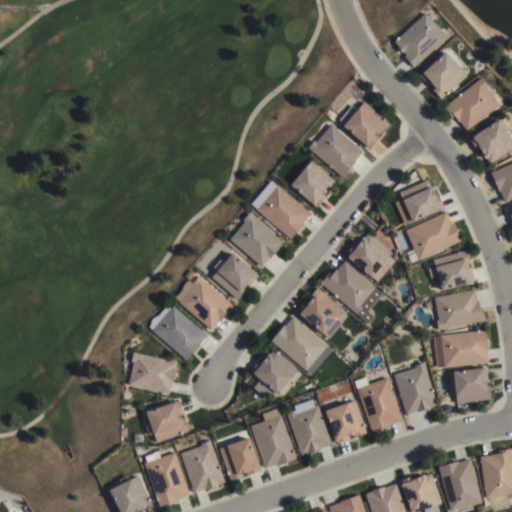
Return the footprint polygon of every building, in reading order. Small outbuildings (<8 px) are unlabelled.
[(403,56),(404,55),(402,52),(401,54),(394,46),(395,45),(393,42),(424,13),(446,37),(413,67),(403,56)] [(444,52),(466,76),(440,100),(431,90),(433,88),(430,84),(428,86),(419,75),(444,52)] [(480,78),(486,86),(485,87),(499,105),(466,131),(458,122),(457,123),(453,117),(452,118),(443,107),(480,78)] [(389,124),(380,135),(378,133),(375,136),(377,138),(368,149),(342,127),(363,102),(389,124)] [(497,120),(505,132),(508,129),(511,135),(511,137),(510,139),(511,142),(511,148),(489,164),(485,159),(484,160),(478,150),(476,151),(469,139),(497,120)] [(361,152),(353,161),(354,162),(350,167),(352,169),(343,179),(307,148),(313,141),(315,142),(330,125),(361,152)] [(333,182),(329,186),(330,187),(327,191),(329,192),(314,209),(288,186),(310,161),(333,182)] [(511,163),(511,199),(504,203),(499,192),(498,192),(490,173),(511,163)] [(404,224),(394,202),(400,199),(397,193),(426,180),(434,196),(437,195),(443,208),(439,210),(440,211),(411,224),(410,222),(404,224)] [(289,239),(249,206),(269,181),(309,214),(289,239)] [(445,212),(450,223),(451,223),(460,242),(417,261),(404,231),(445,212)] [(281,242),(276,248),(278,249),(269,259),(267,258),(259,267),(228,240),(243,222),(241,221),(247,214),(281,242)] [(376,283),(371,278),(370,279),(343,256),(353,245),(356,247),(367,234),(391,254),(385,261),(390,265),(376,283)] [(465,251),(469,264),(466,265),(467,269),(470,268),(475,283),(440,292),(436,276),(430,278),(427,270),(434,268),(432,260),(465,251)] [(256,276),(236,301),(209,279),(216,271),(212,268),(218,261),(222,265),(230,255),(256,276)] [(381,294),(367,311),(373,316),(366,325),(319,284),(326,276),(329,278),(343,262),(374,288),(381,294)] [(192,286),(191,284),(197,277),(233,308),(224,319),(222,317),(210,331),(177,303),(182,297),(192,286)] [(342,311),(337,318),(342,322),(327,339),(323,335),(321,337),(294,314),(316,288),(342,311)] [(437,331),(435,322),(437,321),(433,299),(475,290),(479,308),(481,308),(484,321),(437,331)] [(205,336),(197,345),(198,346),(185,362),(149,331),(150,330),(147,328),(149,325),(149,322),(151,320),(153,318),(156,316),(165,306),(168,305),(171,307),(205,336)] [(331,351),(310,376),(269,341),(283,326),(284,327),(291,318),(331,351)] [(443,369),(443,368),(436,368),(432,338),(439,337),(439,336),(483,331),(487,364),(443,369)] [(249,370),(258,359),(262,363),(272,350),(294,369),(283,383),(289,388),(282,397),(278,393),(275,397),(272,395),(266,401),(252,389),(260,380),(253,374),(249,370)] [(175,363),(170,384),(167,395),(126,386),(131,363),(129,363),(131,353),(175,363)] [(436,407),(405,416),(392,376),(414,369),(413,366),(422,364),(436,407)] [(450,394),(447,373),(486,369),(488,384),(485,384),(486,388),(488,387),(490,401),(456,405),(454,393),(450,394)] [(401,421),(389,425),(390,427),(371,433),(353,382),(365,378),(367,385),(386,378),(401,421)] [(316,406),(330,446),(319,449),(320,451),(306,455),(299,457),(284,414),(294,411),(292,405),(310,399),(313,407),(316,406)] [(155,444),(152,437),(151,438),(142,414),(176,402),(181,415),(178,417),(179,420),(182,419),(187,432),(155,444)] [(365,434),(334,445),(322,413),(354,402),(365,434)] [(262,422),(260,416),(277,410),(294,461),(275,467),(275,466),(263,470),(248,427),(262,422)] [(246,477),(245,476),(242,477),(242,478),(229,483),(217,450),(225,447),(225,449),(248,441),(259,472),(246,477)] [(223,484),(216,486),(217,488),(204,492),(203,491),(192,495),(178,455),(200,447),(199,445),(208,442),(223,484)] [(485,496),(479,454),(490,452),(490,451),(499,450),(499,447),(511,445),(511,453),(511,493),(508,494),(507,492),(485,496)] [(188,497),(176,501),(176,502),(157,508),(142,464),(173,454),(188,497)] [(456,458),(457,459),(468,456),(481,499),(449,508),(437,464),(456,458)] [(441,500),(432,503),(432,501),(410,509),(399,479),(419,471),(420,472),(423,471),(424,473),(430,471),(441,500)] [(115,511),(106,493),(136,478),(149,505),(143,508),(144,509),(139,511),(115,511)] [(370,511),(363,492),(370,489),(370,487),(383,483),(383,485),(394,481),(405,511),(370,511)] [(364,511),(329,511),(327,504),(338,500),(338,499),(357,492),(364,511)]
